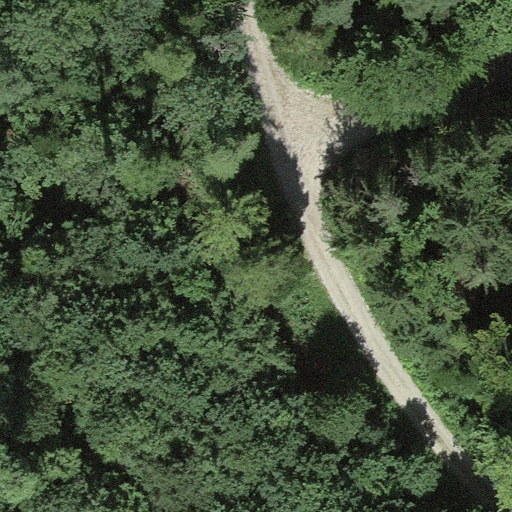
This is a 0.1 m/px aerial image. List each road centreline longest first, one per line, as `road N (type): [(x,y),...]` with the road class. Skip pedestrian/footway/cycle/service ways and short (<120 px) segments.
road 1 (track): [(499,511),(421,420),(333,281),(277,148),(235,0)]
road 2 (track): [(277,148),(454,92),(511,50)]
road 3 (track): [(0,341),(147,511)]
